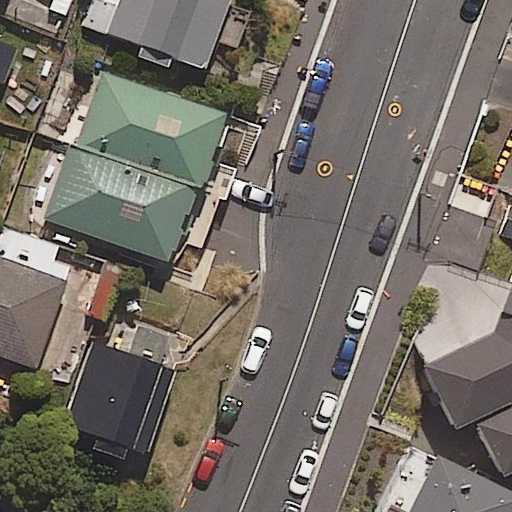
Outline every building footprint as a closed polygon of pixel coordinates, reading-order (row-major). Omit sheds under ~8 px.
[(89,0),(80,25),(139,47),(135,60),(172,74),(176,61),(205,72),(231,0),(89,0)] [(0,83),(3,85),(15,52),(0,45),(0,83)] [(78,148),(196,192),(223,120),(104,76),(78,148)] [(196,192),(78,148),(50,223),(169,267),(196,192)] [(511,202),(509,201),(497,235),(511,239),(511,285),(495,333),(427,366),(457,426),(478,416),(506,473),(511,469),(511,202)] [(0,359),(34,372),(77,251),(14,228),(1,263),(0,262),(0,359)] [(120,280),(86,268),(73,309),(106,320),(120,280)] [(147,459),(176,376),(160,370),(170,339),(136,327),(125,358),(93,347),(64,430),(147,459)] [(511,511),(511,491),(411,441),(375,511),(511,511)]
